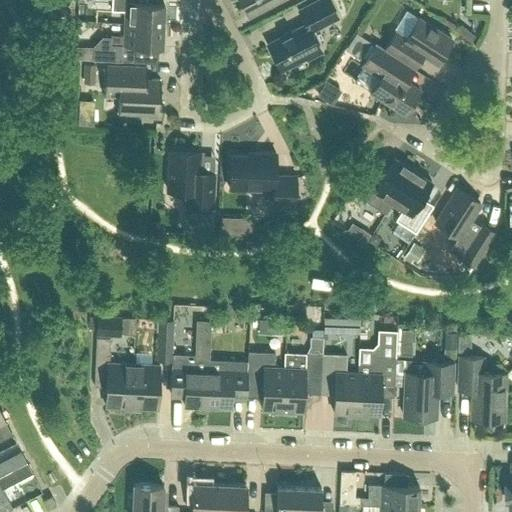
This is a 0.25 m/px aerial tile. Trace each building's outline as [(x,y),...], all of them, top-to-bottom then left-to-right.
[(0,1),(0,23),(10,18),(2,0),(0,1)] [(124,22),(162,24),(163,2),(137,1),(136,0),(111,0),(111,10),(124,10),(124,22)] [(239,0),(248,15),(276,0),(239,0)] [(305,23),(266,43),(280,69),(306,56),(307,58),(321,51),(310,31),(337,17),(328,0),(316,0),(298,9),(305,23)] [(413,68),(414,66),(422,54),(436,62),(452,38),(417,17),(404,37),(394,31),(383,48),(413,68)] [(162,24),(124,22),(123,35),(110,34),(109,60),(134,61),(135,45),(161,46),(162,24)] [(419,89),(406,80),(413,68),(375,44),(361,65),(363,66),(354,80),(370,91),(403,113),(419,89)] [(84,64),(84,78),(94,78),(94,64),(84,64)] [(104,64),(103,86),(118,87),(117,112),(148,114),(147,117),(162,118),(162,101),(159,100),(160,78),(140,78),(141,66),(146,67),(146,65),(104,64)] [(326,81),(318,94),(331,103),(339,90),(326,81)] [(96,114),(96,98),(85,99),(85,114),(96,114)] [(169,151),(167,190),(187,191),(187,205),(212,206),(213,180),(198,180),(199,152),(169,151)] [(230,153),(228,188),(273,189),(272,204),(294,205),(296,175),(274,174),(275,152),(255,151),(255,155),(230,153)] [(367,173),(347,205),(358,212),(365,200),(374,206),(381,195),(392,202),(412,169),(393,157),(378,180),(367,173)] [(412,169),(392,202),(402,208),(395,219),(415,232),(428,212),(417,204),(431,181),(412,169)] [(472,264),(493,232),(481,224),(476,231),(466,225),(480,203),(456,188),(435,221),(458,236),(449,249),(472,264)] [(171,353),(173,319),(158,318),(156,358),(171,359),(171,353)] [(196,318),(195,320),(195,339),(210,339),(210,332),(211,318),(196,318)] [(231,319),(211,318),(210,332),(231,333),(231,319)] [(258,318),(258,323),(257,332),(284,333),(284,319),(258,318)] [(110,337),(96,336),(94,385),(95,368),(106,369),(105,404),(131,406),(133,363),(109,362),(110,337)] [(284,351),(284,366),(282,409),(303,409),(304,380),(320,380),(322,336),(310,336),(309,345),(306,352),(284,351)] [(282,409),(284,366),(273,366),(274,351),(247,350),(246,377),(262,378),(261,408),(282,409)] [(357,371),(345,370),(346,353),(321,352),(320,380),(334,381),(333,411),(356,412),(357,371)] [(207,407),(209,358),(196,358),(196,354),(171,353),(171,359),(170,393),(171,393),(171,392),(170,392),(171,386),(184,386),(183,404),(206,405),(206,407),(207,407)] [(357,371),(356,412),(379,413),(380,383),(394,384),(395,356),(371,354),(370,363),(358,363),(357,371)] [(459,355),(458,388),(472,389),(471,417),(503,418),(505,371),(481,370),(482,356),(459,355)] [(209,358),(207,407),(208,407),(208,405),(230,406),(231,388),(245,389),(244,395),(244,396),(245,396),(246,360),(222,359),(221,359),(209,358)] [(403,414),(435,415),(436,390),(451,391),(453,361),(424,360),(424,371),(405,370),(403,414)] [(133,363),(131,406),(157,407),(159,364),(133,363)] [(20,449),(16,451),(4,457),(10,469),(14,467),(26,461),(20,449)] [(19,478),(31,471),(32,471),(26,461),(14,467),(19,478)] [(379,504),(417,506),(418,485),(368,483),(367,496),(359,495),(359,496),(351,496),(352,481),(339,480),(338,502),(339,502),(349,503),(379,504)] [(217,511),(219,482),(192,481),(190,511),(217,511)] [(129,495),(128,504),(132,505),(131,511),(160,511),(162,484),(133,482),(133,495),(129,495)] [(244,511),(245,483),(219,482),(217,511),(244,511)] [(0,509),(10,504),(0,484),(0,509)] [(297,511),(299,486),(276,485),(275,509),(263,509),(262,511),(297,511)] [(299,486),(297,511),(331,511),(332,511),(320,511),(321,487),(299,486)] [(51,494),(41,499),(46,508),(55,504),(51,494)] [(348,511),(349,503),(339,502),(338,511),(348,511)]
